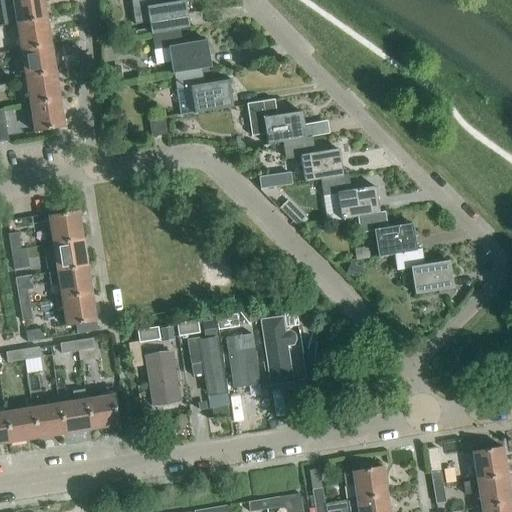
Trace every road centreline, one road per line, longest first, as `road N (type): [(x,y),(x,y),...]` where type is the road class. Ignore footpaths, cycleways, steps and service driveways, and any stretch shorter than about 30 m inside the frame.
road 1 (residential): [(416,366),(496,281),(503,262),(244,0)]
road 2 (unclassified): [(0,488),(414,421)]
road 3 (residential): [(93,171),(192,153),(416,366)]
road 4 (residential): [(85,0),(93,171)]
